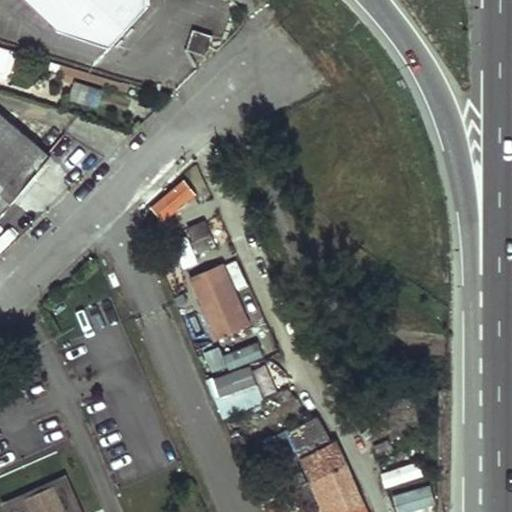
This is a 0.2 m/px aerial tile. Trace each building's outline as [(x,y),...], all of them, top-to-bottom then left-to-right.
[(28,0),(57,27),(109,44),(146,5),(146,0),(28,0)] [(211,33),(193,28),(186,48),(205,54),(211,33)] [(67,99),(96,107),(102,88),(73,80),(67,99)] [(0,213),(50,155),(0,112),(0,213)] [(184,177),(149,205),(162,221),(197,193),(184,177)] [(223,264),(190,278),(195,290),(228,276),(223,264)] [(228,276),(195,290),(217,340),(249,326),(228,276)] [(228,367),(261,354),(256,340),(222,353),(228,367)] [(251,364),(208,376),(219,415),(262,403),(251,364)] [(272,427),(304,414),(298,400),(266,414),(272,427)] [(268,437),(258,441),(271,470),(280,466),(289,489),(310,479),(324,511),(367,511),(334,438),(330,440),(317,413),(267,435),(268,437)] [(75,511),(61,480),(2,506),(4,511),(75,511)]
